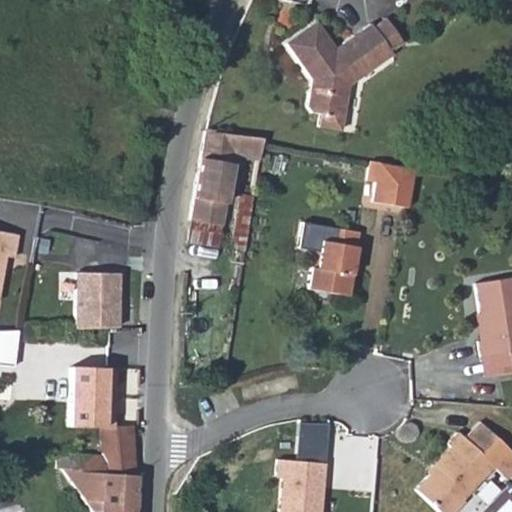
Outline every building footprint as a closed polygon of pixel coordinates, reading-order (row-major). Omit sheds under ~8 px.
[(312,24),(281,46),(308,82),(302,113),(317,115),(315,128),(337,132),(345,87),(389,56),(387,53),(369,29),(367,25),(331,51),(312,24)] [(370,29),(369,29),(387,53),(370,29)] [(181,234),(211,237),(221,166),(249,170),(252,151),(192,140),(182,223),(181,234)] [(364,174),(355,172),(352,192),(361,193),(364,174)] [(400,181),(364,174),(361,193),(357,213),(393,220),(400,181)] [(238,256),(244,208),(244,207),(230,206),(226,256),(238,256)] [(180,249),(195,251),(210,252),(211,237),(181,234),(180,249)] [(0,264),(1,261),(7,262),(11,239),(0,236),(0,264)] [(297,300),(335,307),(348,244),(317,238),(314,256),(305,255),(297,300)] [(179,271),(193,271),(195,251),(180,249),(179,271)] [(118,273),(70,270),(70,330),(118,327),(118,273)] [(503,280),(463,285),(470,339),(462,340),(465,363),(479,361),(482,382),(511,378),(511,355),(511,356),(503,280)] [(0,376),(8,378),(12,341),(0,341),(0,376)] [(479,361),(465,363),(468,384),(482,382),(479,361)] [(412,488),(439,511),(450,511),(460,502),(457,498),(485,465),(506,482),(511,474),(511,454),(474,423),(459,443),(452,438),(431,463),(432,467),(412,488)] [(72,456),(74,479),(126,478),(120,427),(89,431),(91,454),(72,456)] [(39,463),(42,480),(66,511),(125,511),(126,478),(74,479),(72,456),(39,463)] [(267,484),(277,484),(275,511),(313,511),(315,469),(268,467),(267,484)]
